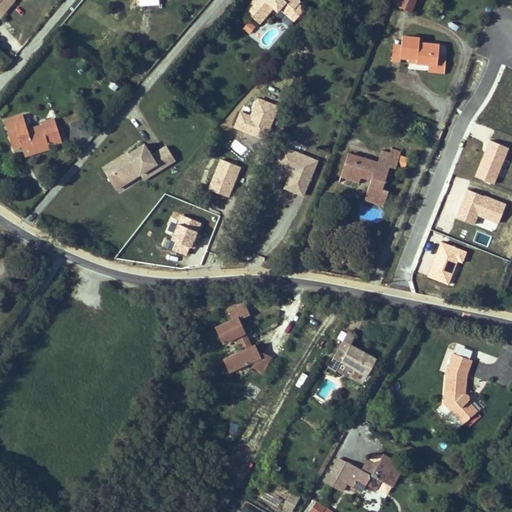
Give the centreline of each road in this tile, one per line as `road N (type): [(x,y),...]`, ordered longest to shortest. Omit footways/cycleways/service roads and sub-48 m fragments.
road 1 (unclassified): [(16,229),(113,268),(359,289),(511,321)]
road 2 (residential): [(213,0),(16,229)]
